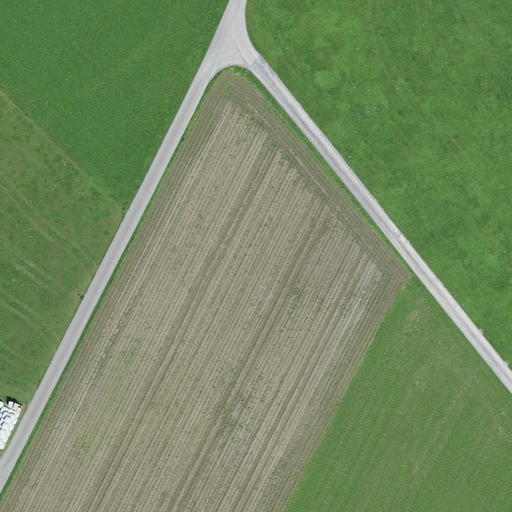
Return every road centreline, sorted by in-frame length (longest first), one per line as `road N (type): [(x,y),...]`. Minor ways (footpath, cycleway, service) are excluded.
road 1 (track): [(0,490),(245,0)]
road 2 (track): [(511,377),(229,38)]
